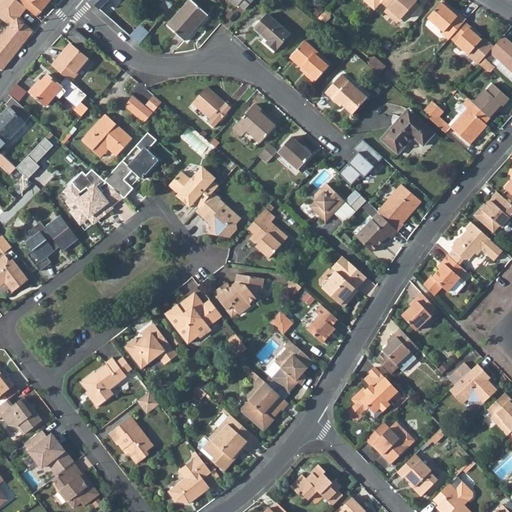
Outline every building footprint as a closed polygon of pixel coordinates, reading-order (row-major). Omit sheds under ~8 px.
[(0,68),(2,70),(32,31),(17,18),(25,7),(19,1),(17,0),(0,0),(0,3),(2,6),(0,8),(0,17),(6,23),(7,21),(10,24),(7,27),(6,26),(0,34),(0,68)] [(38,15),(20,0),(19,1),(25,7),(36,17),(38,15)] [(20,0),(38,15),(50,1),(48,0),(20,0)] [(90,0),(100,9),(107,2),(108,0),(90,0)] [(167,0),(164,0),(160,5),(167,11),(173,5),(167,0)] [(191,0),(189,0),(167,25),(184,41),(208,14),(191,0)] [(230,0),(237,6),(239,4),(245,9),(253,0),(230,0)] [(363,0),(375,10),(382,2),(383,0),(363,0)] [(383,0),(382,2),(388,7),(401,19),(407,12),(410,15),(420,5),(416,1),(417,0),(383,0)] [(443,0),(428,17),(444,31),(442,33),(449,39),(450,38),(454,33),(465,21),(466,19),(460,13),(459,14),(457,16),(451,10),(452,8),(443,0)] [(388,7),(384,11),(397,23),(401,19),(388,7)] [(407,12),(401,19),(404,22),(410,15),(407,12)] [(268,13),(255,28),(268,40),(266,42),(276,50),(291,33),(268,13)] [(123,17),(117,24),(130,35),(136,29),(123,17)] [(465,21),(454,33),(460,38),(455,42),(469,54),(468,55),(478,63),(479,62),(484,56),(493,46),(483,37),(481,39),(474,33),(469,28),(470,26),(465,21)] [(136,29),(130,35),(134,39),(139,43),(147,35),(150,32),(141,24),(136,29)] [(68,36),(82,47),(88,40),(75,28),(68,36)] [(493,46),(484,56),(495,66),(511,80),(511,42),(503,35),(493,46)] [(305,40),(290,57),(303,68),(304,66),(309,71),(308,72),(306,74),(315,82),(329,65),(323,60),(325,57),(305,40)] [(58,57),(51,65),(66,77),(71,82),(78,74),(76,73),(89,58),(85,55),(72,43),(59,59),(58,57)] [(376,56),(369,64),(373,68),(380,61),(380,60),(376,56)] [(479,62),(490,72),(495,66),(484,56),(479,62)] [(373,68),(378,72),(385,65),(380,61),(373,68)] [(44,75),(30,91),(46,106),(56,94),(60,98),(63,95),(77,107),(74,109),(82,116),(89,108),(81,102),(87,95),(71,82),(66,77),(60,85),(47,74),(46,77),(44,75)] [(342,74),(325,92),(340,106),(342,104),(352,114),(368,97),(342,74)] [(473,102),(490,117),(496,110),(501,104),(503,105),(510,98),(494,84),(487,91),(486,89),(473,102)] [(376,85),(369,92),(375,97),(381,90),(376,85)] [(207,86),(193,102),(207,115),(204,118),(214,127),(233,106),(227,101),(226,103),(224,104),(214,95),(215,93),(207,86)] [(224,104),(226,103),(215,93),(214,95),(224,104)] [(124,106),(144,122),(153,112),(146,106),(133,95),(124,106)] [(161,102),(155,96),(146,106),(153,112),(161,102)] [(0,115),(0,147),(32,115),(15,99),(12,97),(6,104),(9,106),(0,115)] [(472,101),(469,98),(463,104),(466,107),(472,101)] [(433,101),(423,112),(428,117),(439,106),(433,101)] [(451,127),(470,144),(487,125),(485,123),(490,117),(473,102),(472,101),(466,107),(468,108),(461,115),(451,127)] [(462,103),(456,110),(461,115),(468,108),(466,107),(463,104),(462,103)] [(255,104),(233,128),(237,131),(242,125),(246,129),(261,142),(277,123),(255,104)] [(428,117),(434,122),(439,116),(444,111),(439,106),(428,117)] [(381,139),(398,154),(414,137),(424,145),(435,133),(408,109),(381,139)] [(82,140),(93,150),(101,142),(106,147),(116,156),(132,138),(106,114),(82,140)] [(434,122),(446,133),(451,127),(439,116),(434,122)] [(237,131),(241,134),(246,129),(242,125),(237,131)] [(16,170),(28,180),(42,164),(39,162),(59,140),(50,132),(16,170)] [(122,196),(124,198),(133,188),(124,179),(132,170),(142,179),(159,160),(148,150),(157,140),(148,132),(147,133),(136,145),(141,150),(128,165),(122,160),(104,180),(106,182),(110,185),(122,196)] [(292,136),(278,152),(283,156),(292,164),(298,170),(312,154),(292,136)] [(210,142),(215,146),(219,142),(214,138),(210,142)] [(359,154),(368,144),(362,138),(360,140),(357,144),(353,148),(359,154)] [(93,150),(99,155),(106,147),(101,142),(93,150)] [(381,155),(368,144),(359,154),(350,164),(349,165),(347,163),(338,173),(351,185),(361,174),(369,173),(375,173),(375,167),(380,162),(377,159),(381,155)] [(269,147),(263,153),(269,158),(275,152),(269,147)] [(283,156),(280,159),(289,167),(292,164),(283,156)] [(182,171),(169,185),(179,193),(187,201),(190,198),(194,202),(200,207),(214,191),(219,186),(213,181),(210,178),(212,175),(203,166),(192,178),(190,178),(182,171)] [(110,206),(122,196),(110,185),(103,190),(100,187),(106,182),(104,180),(92,169),(86,175),(83,172),(72,182),(74,184),(66,192),(72,198),(74,200),(76,199),(81,205),(75,210),(73,212),(81,222),(89,216),(93,221),(111,207),(110,206)] [(311,206),(319,214),(326,220),(331,216),(331,213),(333,211),(334,212),(345,222),(356,211),(350,205),(345,200),(327,183),(315,195),(315,200),(316,201),(311,206)] [(30,184),(28,191),(36,194),(39,188),(30,184)] [(397,230),(398,231),(404,223),(403,222),(401,221),(408,214),(409,215),(421,201),(403,184),(379,212),(397,230)] [(361,195),(356,190),(345,200),(350,205),(361,195)] [(200,207),(196,211),(209,222),(209,233),(230,236),(237,229),(237,223),(241,217),(220,199),(221,198),(214,191),(200,207)] [(474,215),(494,232),(500,225),(503,228),(510,219),(509,218),(511,214),(511,204),(497,191),(490,199),(491,200),(487,205),(485,203),(474,215)] [(179,193),(177,195),(190,206),(194,202),(190,198),(187,201),(179,193)] [(367,200),(361,195),(350,205),(356,211),(367,200)] [(75,210),(81,205),(76,199),(74,200),(72,198),(68,201),(75,210)] [(266,208),(253,222),(259,228),(254,233),(250,238),(257,245),(256,246),(269,258),(288,236),(271,222),(276,217),(269,211),(274,207),(270,203),(266,208)] [(356,235),(372,251),(388,235),(391,237),(397,230),(379,212),(356,235)] [(27,254),(40,271),(52,262),(47,256),(55,250),(53,247),(58,244),(60,247),(63,251),(79,239),(61,216),(46,227),(41,221),(29,231),(33,237),(27,241),(33,250),(27,254)] [(253,222),(248,228),(254,233),(259,228),(253,222)] [(453,249),(464,259),(470,258),(475,253),(477,255),(482,249),(485,246),(487,249),(487,254),(494,260),(503,250),(491,239),(471,222),(466,229),(467,230),(451,248),(453,249)] [(12,246),(2,233),(0,234),(0,247),(4,253),(12,246)] [(464,259),(453,249),(448,255),(459,264),(464,259)] [(0,259),(0,285),(5,281),(13,291),(28,280),(12,259),(10,261),(6,255),(0,259)] [(343,255),(332,267),(337,271),(338,272),(348,260),(343,255)] [(443,286),(448,291),(449,290),(460,277),(466,271),(459,264),(448,255),(442,261),(445,264),(441,269),(440,268),(433,277),(431,275),(424,284),(434,295),(443,286)] [(322,287),(345,307),(355,295),(352,293),(356,288),(357,288),(367,277),(348,260),(338,272),(337,271),(329,279),(326,279),(323,283),(323,286),(322,287)] [(215,294),(227,309),(230,314),(234,314),(237,312),(239,314),(251,305),(249,303),(257,298),(258,291),(263,291),(265,278),(237,273),(235,283),(237,283),(237,285),(231,289),(230,287),(226,282),(218,288),(220,290),(215,294)] [(460,277),(449,290),(453,294),(456,294),(465,284),(465,281),(460,277)] [(291,288),(296,293),(302,287),(292,278),(287,284),(291,288)] [(402,315),(416,329),(432,315),(430,313),(436,307),(422,292),(415,298),(417,300),(411,306),(402,315)] [(165,314),(188,343),(209,327),(208,326),(216,320),(204,304),(196,295),(194,293),(187,298),(189,301),(183,305),(186,308),(182,311),(179,308),(177,305),(165,314)] [(314,299),(308,293),(303,298),(309,304),(314,299)] [(204,304),(216,320),(222,316),(209,300),(204,304)] [(307,328),(323,342),(336,328),(332,325),(338,319),(321,304),(315,311),(319,314),(307,328)] [(270,322),(283,334),(291,324),(288,321),(290,319),(280,311),(270,322)] [(140,332),(143,336),(156,326),(153,323),(140,332)] [(124,347),(141,369),(158,356),(160,359),(166,353),(167,354),(174,350),(156,326),(143,336),(144,337),(139,341),(138,340),(136,337),(124,347)] [(388,344),(383,349),(384,351),(377,357),(391,373),(398,366),(402,371),(416,358),(413,354),(419,348),(400,328),(390,337),(393,340),(388,344)] [(237,335),(236,333),(228,339),(230,341),(237,335)] [(237,351),(240,354),(247,348),(237,335),(230,341),(237,351)] [(277,393),(285,400),(290,393),(289,392),(299,381),(303,384),(307,377),(303,373),(314,361),(290,339),(284,346),(286,348),(275,361),(281,367),(272,377),(283,387),(277,393)] [(160,359),(164,365),(177,354),(174,350),(167,354),(166,353),(160,359)] [(123,357),(116,362),(125,374),(132,369),(123,357)] [(88,396),(97,407),(114,394),(110,389),(127,377),(125,374),(116,362),(112,358),(105,363),(106,364),(95,373),(94,372),(81,382),(88,392),(89,391),(91,394),(88,396)] [(465,361),(448,377),(455,384),(472,369),(465,361)] [(455,384),(450,389),(462,403),(466,399),(468,401),(478,400),(480,398),(484,402),(497,389),(490,382),(489,382),(487,380),(491,376),(478,363),(472,369),(455,384)] [(348,412),(354,419),(359,419),(363,414),(363,412),(364,411),(367,408),(369,406),(374,412),(380,406),(382,408),(383,410),(390,404),(388,402),(387,400),(392,395),(394,397),(399,392),(385,378),(376,368),(371,373),(373,376),(368,381),(369,382),(373,387),(367,392),(364,388),(352,398),(356,403),(348,412)] [(241,411),(264,431),(274,420),(273,419),(271,417),(279,408),(281,410),(282,411),(289,403),(285,400),(277,393),(253,371),(249,375),(255,380),(254,382),(254,387),(247,395),(247,400),(249,402),(245,402),(241,407),(241,411)] [(0,396),(4,393),(15,385),(9,377),(6,379),(4,381),(0,375),(0,396)] [(15,385),(4,393),(8,399),(20,390),(15,385)] [(191,391),(201,399),(206,393),(198,386),(191,391)] [(138,401),(144,409),(155,400),(149,392),(138,401)] [(505,392),(488,409),(494,415),(491,417),(508,435),(510,432),(511,433),(511,402),(510,400),(511,399),(505,392)] [(8,399),(0,405),(0,418),(2,417),(9,425),(17,427),(19,425),(25,434),(42,420),(24,396),(13,405),(8,399)] [(144,409),(147,413),(159,404),(155,400),(144,409)] [(369,406),(367,408),(374,416),(382,408),(380,406),(374,412),(369,406)] [(271,417),(273,419),(281,410),(279,408),(271,417)] [(211,460),(224,471),(239,454),(237,453),(242,447),(244,449),(247,451),(258,439),(230,414),(208,438),(210,439),(202,448),(213,458),(211,460)] [(136,424),(131,417),(119,426),(122,430),(132,422),(134,426),(136,424)] [(384,421),(366,439),(372,445),(374,443),(384,453),(383,454),(392,463),(415,439),(402,426),(395,432),(390,427),(384,421)] [(390,427),(395,432),(402,426),(397,421),(390,427)] [(109,433),(118,445),(119,444),(123,450),(125,448),(128,453),(137,464),(149,455),(146,452),(153,446),(136,424),(134,426),(132,422),(122,430),(119,426),(109,433)] [(42,430),(24,444),(42,467),(48,463),(57,475),(74,462),(55,438),(51,441),(42,430)] [(492,468),(503,480),(511,472),(511,451),(492,468)] [(415,454),(398,471),(404,477),(406,476),(415,485),(414,487),(422,495),(438,479),(430,472),(432,470),(415,454)] [(168,491),(176,502),(189,504),(190,500),(194,500),(210,488),(203,479),(211,472),(198,455),(195,458),(179,470),(185,478),(186,480),(180,485),(177,484),(168,491)] [(57,475),(52,479),(61,490),(59,491),(68,502),(69,501),(74,507),(81,502),(84,505),(99,494),(87,478),(86,479),(84,480),(80,475),(82,474),(74,462),(57,475)] [(301,493),(308,499),(317,490),(327,500),(338,490),(342,486),(335,479),(332,482),(324,473),(326,472),(318,464),(311,472),(313,473),(306,479),(302,474),(291,486),(299,495),(301,493)] [(472,511),(465,504),(474,496),(474,491),(458,475),(450,483),(434,499),(439,504),(446,511),(472,511)] [(327,500),(333,506),(344,495),(338,490),(327,500)] [(364,511),(365,511),(366,511),(352,497),(341,508),(342,510),(339,511),(364,511)] [(286,511),(277,503),(271,509),(269,507),(264,511),(286,511)]
